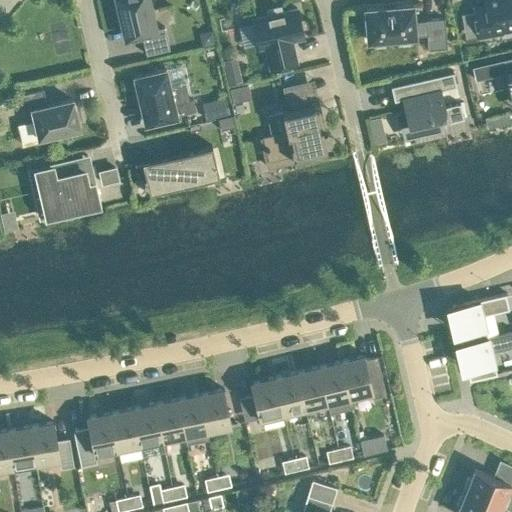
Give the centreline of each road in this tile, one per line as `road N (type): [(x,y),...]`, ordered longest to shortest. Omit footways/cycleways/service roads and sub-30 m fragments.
road 1 (unclassified): [(0,383),(397,300)]
road 2 (residential): [(327,0),(360,149)]
road 3 (residential): [(86,0),(115,132)]
road 4 (residential): [(430,427),(397,300)]
road 5 (unclassified): [(397,300),(511,254)]
